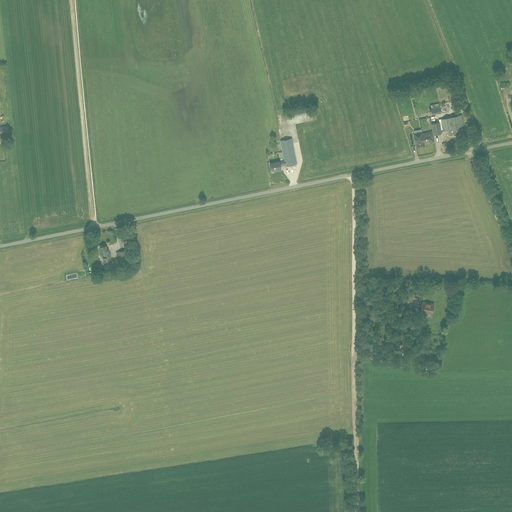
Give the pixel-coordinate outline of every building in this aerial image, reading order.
[(432,114),(440,112),(439,103),(430,104),(432,114)] [(449,137),(465,133),(462,115),(439,120),(440,122),(432,124),(434,135),(442,134),(441,131),(448,130),(449,137)] [(318,139),(315,121),(297,124),(300,142),(318,139)] [(424,145),(424,144),(433,142),(432,132),(422,134),(422,133),(414,135),(415,140),(415,139),(417,147),(419,146),(420,147),(422,147),(423,146),(424,145)] [(286,167),(297,164),(291,139),(280,141),(285,161),(280,162),(270,164),(271,172),(281,170),(280,166),(285,165),(286,167)] [(319,139),(301,143),(303,155),(321,152),(319,139)] [(131,263),(134,262),(129,241),(124,242),(125,251),(116,253),(118,261),(119,261),(120,268),(131,266),(131,263)] [(105,268),(112,267),(110,253),(109,253),(108,249),(107,250),(106,246),(100,247),(101,251),(100,251),(101,256),(104,255),(104,258),(102,258),(105,268)] [(424,299),(425,292),(416,291),(415,298),(424,299)] [(432,315),(434,305),(423,302),(421,312),(432,315)]
